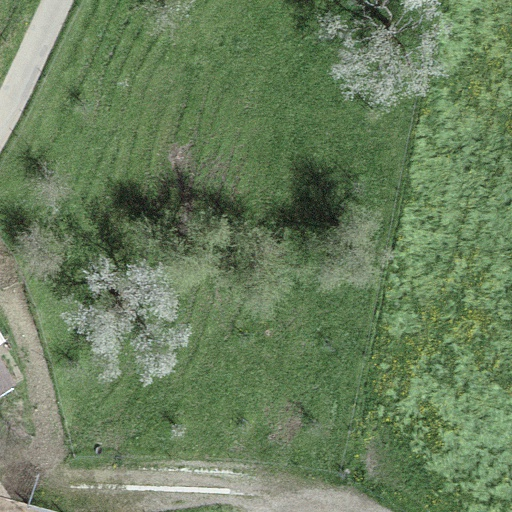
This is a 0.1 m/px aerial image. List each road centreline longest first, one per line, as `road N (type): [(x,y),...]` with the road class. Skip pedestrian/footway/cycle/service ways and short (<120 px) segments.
road 1 (track): [(309,495),(182,484),(61,495)]
road 2 (track): [(0,278),(61,495)]
road 3 (unclassified): [(0,123),(60,0)]
